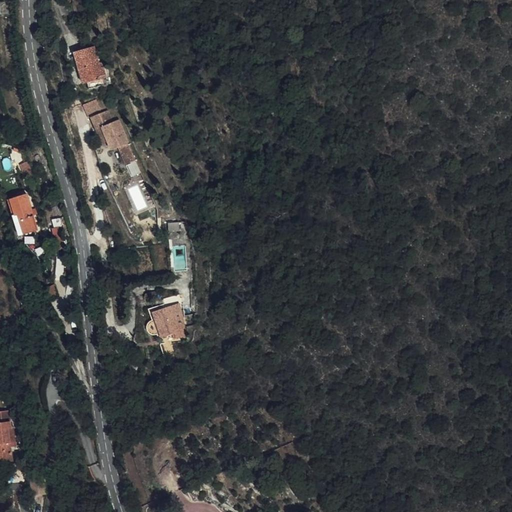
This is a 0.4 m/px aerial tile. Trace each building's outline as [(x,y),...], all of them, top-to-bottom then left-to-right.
[(10,14),(8,1),(0,2),(0,8),(1,15),(10,14)] [(104,68),(100,49),(80,53),(87,84),(110,79),(108,67),(104,68)] [(107,112),(90,119),(95,132),(101,130),(107,143),(111,153),(118,150),(128,146),(119,122),(112,124),(107,112)] [(101,145),(107,143),(101,130),(95,132),(101,145)] [(128,146),(118,150),(125,167),(135,163),(128,146)] [(31,183),(22,159),(13,162),(15,169),(19,168),(26,185),(31,183)] [(27,200),(11,205),(22,241),(26,239),(31,254),(39,251),(34,237),(36,236),(34,232),(37,231),(27,200)] [(60,223),(52,224),(54,232),(60,231),(62,231),(60,223)] [(163,231),(175,232),(175,224),(163,223),(163,231)] [(60,231),(54,232),(58,250),(64,249),(60,231)] [(167,312),(179,307),(183,305),(179,296),(163,303),(167,312)] [(154,316),(164,342),(175,339),(176,343),(188,340),(179,307),(167,312),(154,316)] [(0,483),(8,482),(7,474),(16,473),(14,457),(19,457),(16,422),(0,423),(0,483)] [(43,480),(39,471),(32,471),(33,481),(43,480)] [(52,508),(51,489),(37,489),(38,508),(52,508)]
